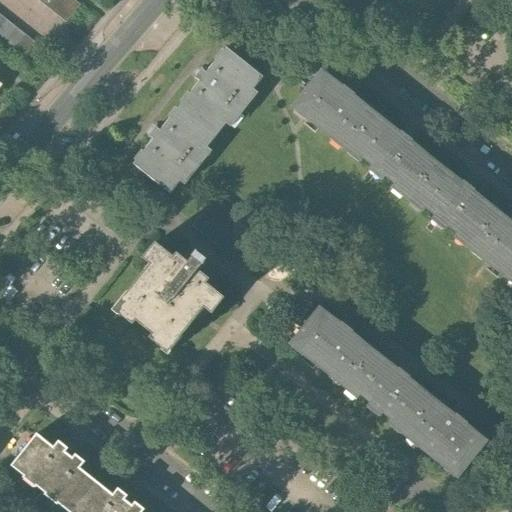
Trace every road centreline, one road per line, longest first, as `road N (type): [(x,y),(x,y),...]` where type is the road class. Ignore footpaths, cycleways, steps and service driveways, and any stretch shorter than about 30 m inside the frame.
road 1 (residential): [(0,337),(218,511)]
road 2 (residential): [(309,0),(511,166)]
road 3 (unclassified): [(0,183),(159,0)]
